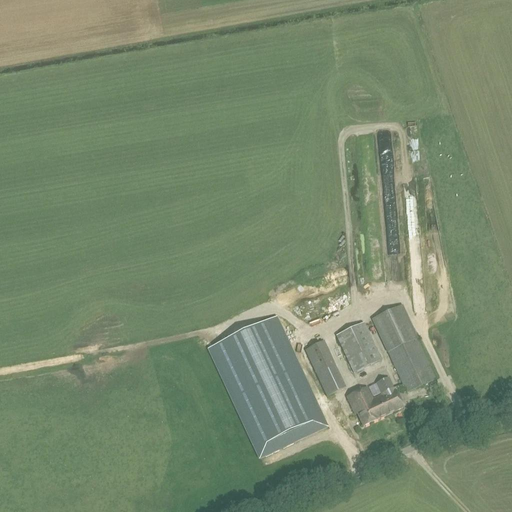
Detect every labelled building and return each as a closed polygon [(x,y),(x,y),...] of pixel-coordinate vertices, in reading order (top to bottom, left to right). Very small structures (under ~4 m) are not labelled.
[(394,133),(386,135),(388,143),(395,142),(394,133)] [(365,199),(381,199),(381,190),(371,190),(371,180),(366,180),(365,199)] [(373,320),(407,394),(436,381),(402,307),(373,320)] [(211,354),(262,463),(302,444),(307,454),(332,442),(327,432),(276,323),(211,354)] [(381,361),(364,324),(336,337),(353,374),(381,361)] [(327,398),(345,389),(323,343),(305,352),(327,398)] [(396,392),(393,394),(387,380),(376,385),(380,395),(372,399),(367,389),(347,398),(355,416),(357,415),(363,427),(403,409),(396,392)]
